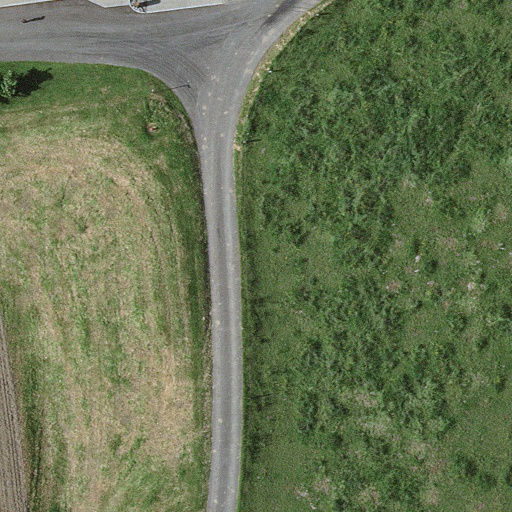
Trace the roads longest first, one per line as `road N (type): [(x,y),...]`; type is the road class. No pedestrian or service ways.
road 1 (unclassified): [(293,0),(210,52),(229,426),(221,511)]
road 2 (track): [(0,36),(210,52)]
